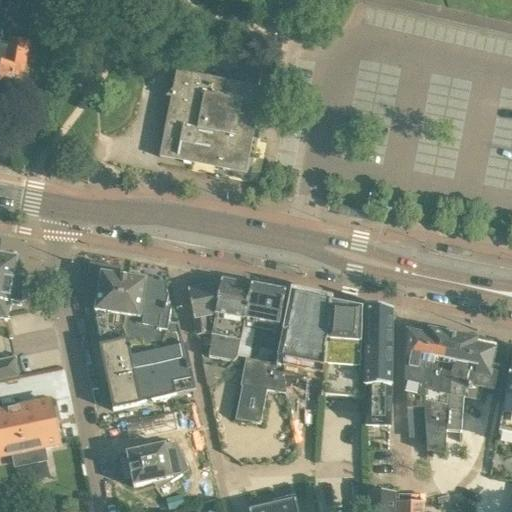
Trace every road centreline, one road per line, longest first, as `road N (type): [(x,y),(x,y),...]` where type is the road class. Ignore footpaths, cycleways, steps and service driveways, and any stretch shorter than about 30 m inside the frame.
road 1 (primary): [(511,293),(177,214)]
road 2 (residential): [(102,511),(53,271),(65,208)]
road 3 (residential): [(228,511),(174,255),(177,214)]
